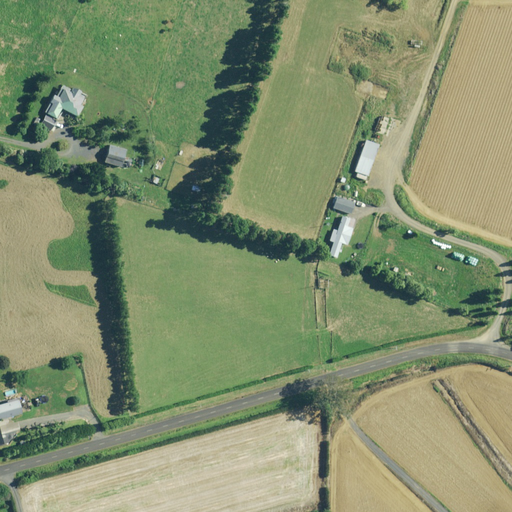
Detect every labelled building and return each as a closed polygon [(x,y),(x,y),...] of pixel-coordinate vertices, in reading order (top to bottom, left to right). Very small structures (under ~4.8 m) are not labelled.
[(71,90),(62,85),(57,94),(54,93),(44,112),(56,118),(61,108),(76,116),(82,105),(80,103),(83,97),(77,95),(79,91),(72,87),(71,90)] [(393,110),(382,106),(374,131),(385,135),(393,110)] [(378,144),(365,139),(354,171),(357,172),(356,176),(365,179),(378,144)] [(125,149),(108,144),(103,161),(120,166),(125,149)] [(164,159),(159,157),(155,167),(160,169),(164,159)] [(355,202),(337,196),(333,207),(350,213),(355,202)] [(350,218),(342,215),(337,230),(333,229),(329,240),(333,241),(329,254),(336,257),(341,242),(346,244),(352,228),(347,226),(350,218)] [(0,418),(12,416),(20,413),(16,396),(5,400),(6,402),(0,403),(0,418)] [(8,432),(6,422),(0,423),(0,433),(0,434),(8,432)]
